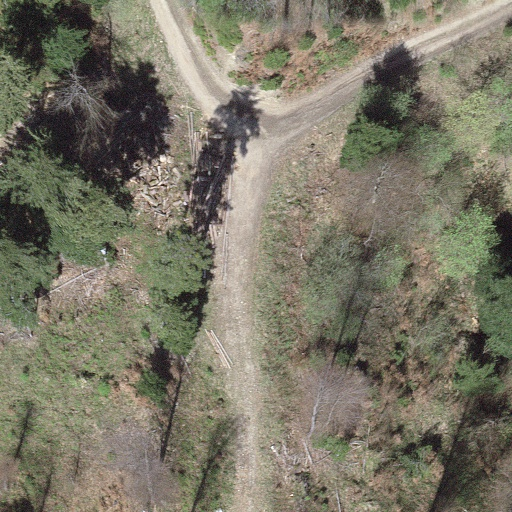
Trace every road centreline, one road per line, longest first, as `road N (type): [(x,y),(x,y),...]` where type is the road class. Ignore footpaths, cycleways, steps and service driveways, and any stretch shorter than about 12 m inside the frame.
road 1 (track): [(247,511),(234,320),(244,125)]
road 2 (track): [(511,2),(307,107),(244,125)]
road 3 (track): [(244,125),(189,59),(161,0)]
